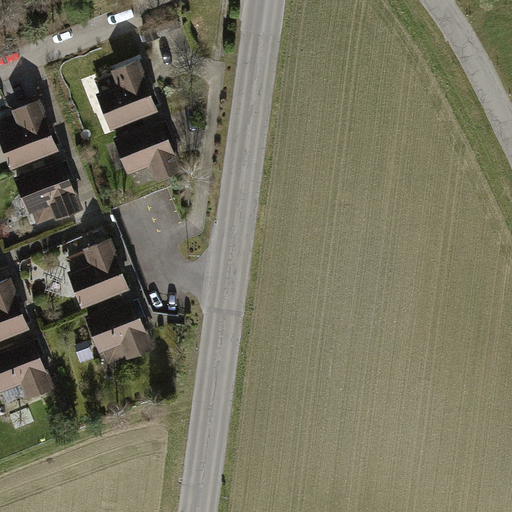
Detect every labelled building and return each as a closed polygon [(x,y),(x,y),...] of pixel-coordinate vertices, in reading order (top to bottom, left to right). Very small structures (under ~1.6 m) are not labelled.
[(150,109),(156,107),(138,61),(116,69),(117,72),(123,86),(104,93),(100,94),(112,125),(143,112),(150,109)] [(99,80),(104,93),(123,86),(117,72),(99,80)] [(38,100),(17,109),(18,112),(23,125),(6,132),(0,134),(12,164),(41,153),(44,160),(59,154),(38,100)] [(146,119),(153,116),(150,109),(143,112),(146,119)] [(1,119),(6,132),(23,125),(18,112),(1,119)] [(148,126),(156,123),(153,116),(146,119),(148,126)] [(180,168),(161,121),(156,123),(148,126),(117,139),(129,169),(152,160),(158,176),(180,168)] [(38,170),(62,161),(59,154),(44,160),(35,163),(38,170)] [(81,207),(62,161),(38,170),(18,178),(30,208),(34,207),(53,199),(58,213),(59,215),(81,207)] [(53,199),(34,207),(39,220),(58,213),(53,199)] [(114,290),(117,297),(129,293),(126,286),(127,285),(109,239),(107,239),(106,236),(96,239),(98,243),(88,247),(89,250),(94,263),(75,271),(71,272),(83,303),(114,290)] [(94,263),(89,250),(70,257),(75,271),(94,263)] [(9,278),(0,281),(0,335),(14,330),(22,327),(28,325),(9,278)] [(132,300),(129,293),(117,297),(120,304),(89,317),(101,347),(105,345),(124,338),(129,352),(130,354),(152,346),(133,299),(132,300)] [(17,337),(25,334),(22,327),(14,330),(17,337)] [(20,344),(27,341),(25,334),(17,337),(20,344)] [(110,359),(129,352),(124,338),(105,345),(110,359)] [(51,385),(33,339),(27,341),(20,344),(0,351),(0,384),(1,387),(2,386),(24,378),(30,394),(51,385)] [(9,402),(30,394),(24,378),(2,386),(9,402)]
